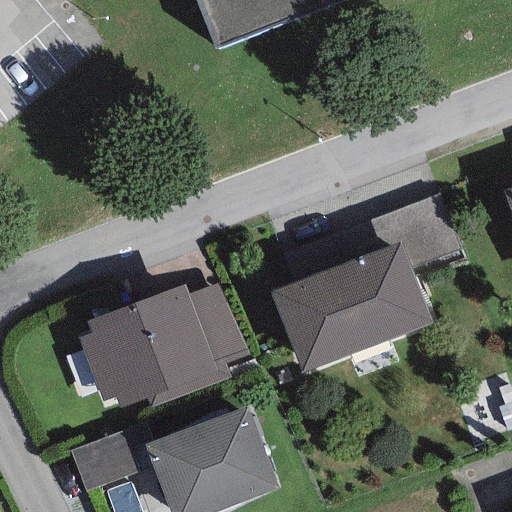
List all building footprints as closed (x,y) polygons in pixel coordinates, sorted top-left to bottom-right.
[(197,0),(215,47),(343,0),(197,0)] [(511,187),(501,191),(511,218),(511,187)] [(439,195),(281,255),(292,284),(400,243),(409,267),(459,248),(439,195)] [(292,284),(269,293),(300,375),(431,325),(409,267),(400,243),(292,284)] [(221,282),(188,295),(214,367),(224,363),(225,364),(249,356),(221,282)] [(184,285),(85,322),(90,334),(78,338),(102,402),(114,397),(119,409),(145,399),(148,408),(230,378),(225,364),(224,363),(214,367),(188,295),(184,285)] [(152,441),(143,444),(151,467),(167,511),(216,511),(278,489),(247,406),(152,441)] [(145,423),(70,451),(85,492),(151,467),(143,444),(152,441),(145,423)]
